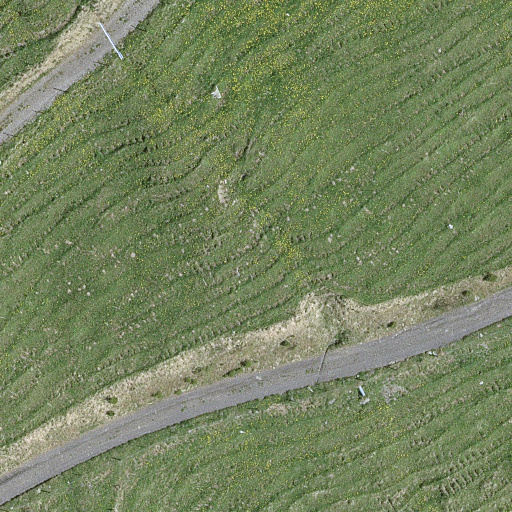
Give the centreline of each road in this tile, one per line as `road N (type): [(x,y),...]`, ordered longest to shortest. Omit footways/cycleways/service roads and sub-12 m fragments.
road 1 (track): [(0,497),(151,412),(383,351),(511,300)]
road 2 (track): [(0,137),(141,0)]
